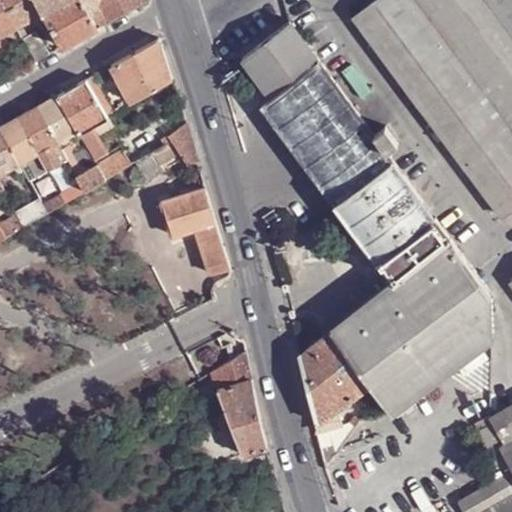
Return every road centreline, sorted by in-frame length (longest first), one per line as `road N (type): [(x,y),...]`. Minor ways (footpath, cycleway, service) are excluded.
road 1 (tertiary): [(313,511),(174,14)]
road 2 (residential): [(0,112),(174,14)]
